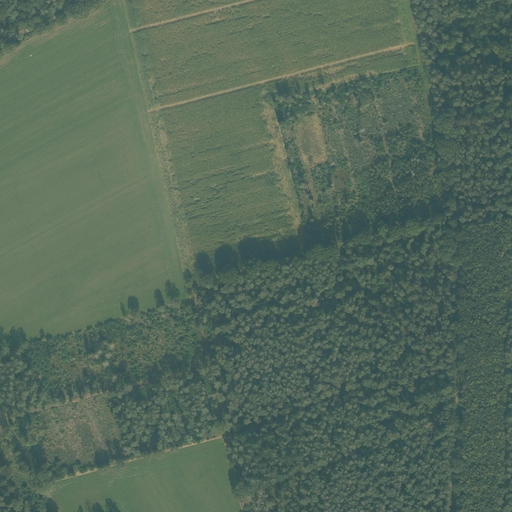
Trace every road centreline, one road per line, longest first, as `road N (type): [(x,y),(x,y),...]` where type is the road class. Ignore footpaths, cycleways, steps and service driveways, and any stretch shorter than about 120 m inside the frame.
road 1 (track): [(211,366),(192,285),(455,210)]
road 2 (track): [(456,227),(452,511)]
road 3 (track): [(410,0),(456,227)]
road 4 (track): [(3,420),(211,366)]
